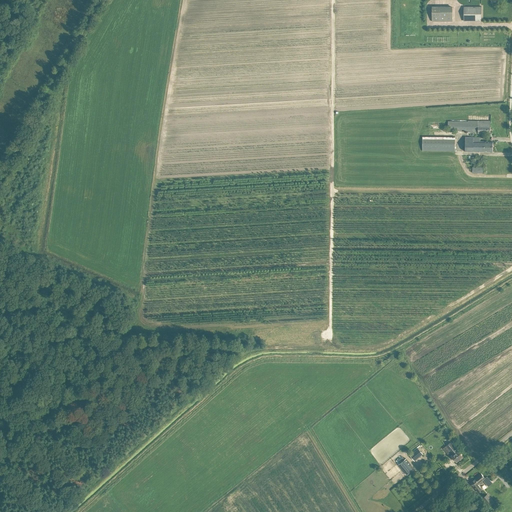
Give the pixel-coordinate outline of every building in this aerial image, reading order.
[(432,7),(432,21),(453,21),(453,7),(432,7)] [(481,7),(464,7),(464,21),(481,21),(481,7)] [(478,133),(490,133),(490,121),(468,121),(468,122),(448,121),(448,130),(470,131),(470,132),(478,132),(478,133)] [(455,137),(422,137),(423,151),(455,151),(455,137)] [(480,141),(480,137),(465,137),(465,151),(493,152),(493,142),(480,141)] [(451,456),(457,462),(463,456),(458,450),(458,451),(451,442),(446,446),(453,454),(451,456)] [(410,455),(415,461),(423,454),(418,448),(410,455)] [(407,475),(414,469),(406,458),(399,465),(407,475)] [(485,478),(481,473),(470,483),(474,488),(474,487),(478,492),(482,489),(478,484),(483,480),(487,485),(491,481),(487,476),(485,478)] [(487,494),(482,498),(488,507),(494,503),(487,494)]
